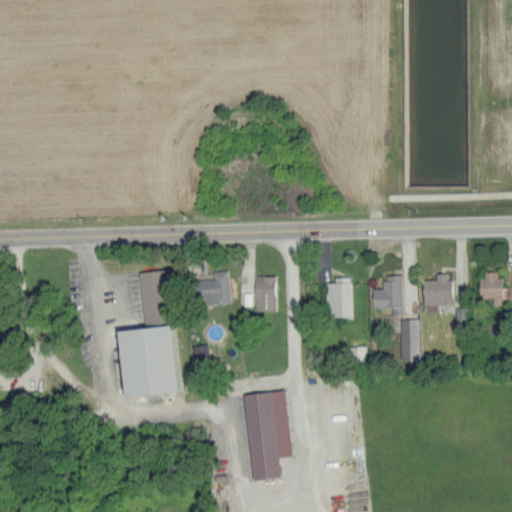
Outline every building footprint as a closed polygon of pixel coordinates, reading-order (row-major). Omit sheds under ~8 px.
[(213,278),(196,279),(197,304),(229,303),(228,270),(213,270),(213,278)] [(480,298),(492,298),(492,306),(501,306),(500,271),(480,271),(480,298)] [(422,279),(423,304),(451,303),(450,272),(435,273),(435,279),(422,279)] [(401,274),(383,275),(383,288),(372,288),(373,307),(392,307),(392,314),(401,314),(401,274)] [(254,309),(275,310),(275,275),(254,275),(254,309)] [(325,282),(326,316),(352,316),(351,276),(333,277),(334,282),(325,282)] [(401,360),(419,359),(418,318),(400,318),(401,360)] [(138,401),(132,334),(187,329),(193,396),(138,401)] [(366,346),(349,345),(348,359),(365,359),(366,346)] [(277,394),(287,480),(260,483),(251,397),(277,394)]
